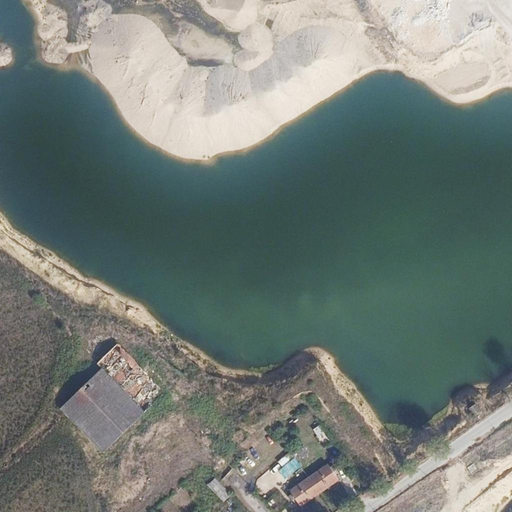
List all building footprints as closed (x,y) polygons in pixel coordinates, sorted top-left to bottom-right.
[(114,384),(140,412),(160,393),(115,347),(96,364),(114,384)] [(140,412),(114,384),(71,427),(99,453),(140,412)] [(469,408),(475,417),(482,412),(477,403),(469,408)] [(465,424),(461,416),(455,420),(459,427),(465,424)] [(275,464),(285,479),(303,467),(293,452),(275,464)] [(326,471),(290,494),(298,508),(335,484),(326,471)] [(215,479),(208,484),(216,493),(222,488),(215,479)] [(223,502),(211,508),(213,511),(219,511),(226,508),(223,502)]
